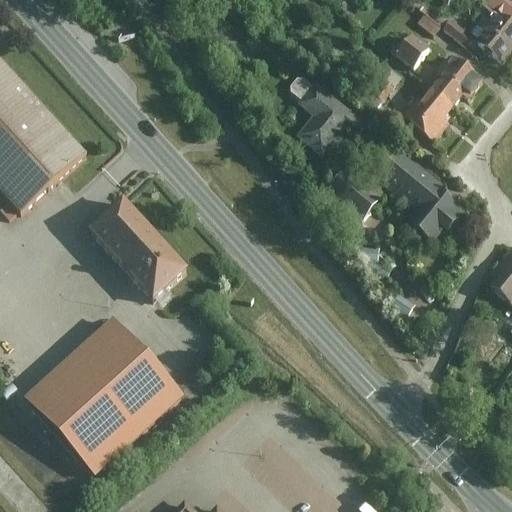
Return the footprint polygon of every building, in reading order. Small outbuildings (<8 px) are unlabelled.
[(511,12),(511,5),(505,0),(488,0),(483,7),(496,18),(503,24),(511,12)] [(511,30),(503,24),(496,18),(475,45),(502,66),(511,52),(511,30)] [(469,38),(452,22),(443,32),(460,47),(469,38)] [(430,56),(414,42),(398,61),(414,75),(430,56)] [(479,88),(446,58),(422,85),(455,115),(479,88)] [(89,165),(0,64),(0,194),(24,222),(89,165)] [(396,114),(429,143),(455,115),(422,85),(396,114)] [(364,131),(315,86),(296,108),(310,121),(293,139),(320,164),(343,139),(351,146),(364,131)] [(448,198),(398,157),(379,181),(429,221),(448,198)] [(385,201),(352,172),(330,198),(363,227),(385,201)] [(435,256),(468,214),(448,198),(429,221),(415,239),(435,256)] [(193,285),(126,207),(94,235),(161,312),(193,285)] [(511,266),(491,292),(511,309),(511,266)] [(191,414),(113,330),(29,413),(100,496),(191,414)] [(219,511),(212,505),(205,511),(193,511),(180,499),(166,511),(132,511),(131,511),(219,511)]
